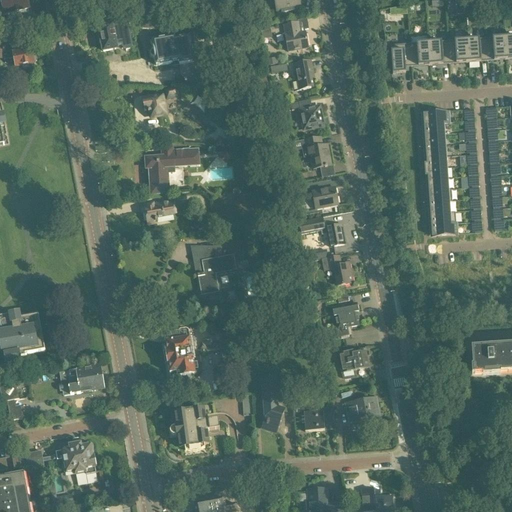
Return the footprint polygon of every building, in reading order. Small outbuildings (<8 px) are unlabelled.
[(1,0),(1,1),(0,1),(0,13),(2,13),(3,16),(14,13),(14,15),(19,14),(20,19),(29,17),(28,11),(26,0),(1,0)] [(299,0),(274,0),(277,14),(301,10),(299,0)] [(407,16),(407,7),(399,8),(399,16),(407,16)] [(141,20),(140,29),(155,29),(156,21),(141,20)] [(298,23),(284,26),(286,37),(285,37),(288,53),(309,49),(306,33),(300,34),(298,23)] [(100,35),(98,38),(99,43),(102,45),(103,52),(115,50),(115,47),(122,45),(123,49),(126,51),(130,50),(132,47),(128,25),(111,28),(110,25),(98,28),(100,35)] [(270,27),(261,28),(264,45),(271,44),(270,38),(272,37),(270,27)] [(152,49),(150,53),(151,56),(154,58),(156,67),(179,62),(179,65),(195,62),(190,36),(176,39),(175,36),(151,41),(152,49)] [(505,38),(486,39),(487,62),(506,61),(505,38)] [(486,39),(467,41),(469,64),(487,62),(486,39)] [(467,41),(448,42),(450,65),(469,64),(467,41)] [(448,42),(429,44),(431,67),(450,65),(448,42)] [(429,44),(410,45),(412,68),(431,67),(429,44)] [(0,45),(0,58),(3,59),(4,60),(14,58),(16,68),(20,67),(21,73),(32,70),(31,65),(33,64),(37,62),(36,58),(32,55),(32,50),(14,54),(13,47),(5,49),(5,46),(0,45)] [(410,45),(391,46),(393,75),(406,74),(405,68),(412,68),(410,45)] [(311,61),(294,64),(299,91),(314,89),(313,80),(315,80),(311,61)] [(271,75),(288,72),(287,65),(270,68),(271,75)] [(176,90),(166,91),(168,99),(177,97),(177,95),(181,94),(182,102),(190,103),(197,89),(197,85),(180,88),(180,91),(176,92),(176,90)] [(163,97),(144,101),(146,112),(148,112),(149,114),(150,114),(151,118),(166,115),(163,97)] [(204,111),(209,105),(202,99),(197,105),(204,111)] [(320,108),(300,112),(304,131),(324,127),(320,108)] [(448,125),(447,113),(423,115),(424,126),(444,125),(448,125)] [(0,156),(8,155),(4,131),(9,130),(6,114),(0,115),(0,156)] [(445,136),(444,125),(424,126),(425,138),(445,136)] [(446,147),(445,136),(425,138),(426,149),(446,147)] [(321,138),(304,141),(307,157),(311,156),(313,170),(331,167),(328,147),(323,148),(321,138)] [(446,159),(446,147),(426,149),(427,160),(446,159)] [(160,159),(147,160),(147,169),(150,169),(151,185),(151,195),(176,193),(174,167),(198,166),(197,156),(192,156),(192,154),(189,154),(188,152),(172,153),(172,150),(159,150),(160,159)] [(224,151),(219,157),(227,163),(232,157),(224,151)] [(447,170),(446,159),(427,160),(427,165),(425,165),(425,171),(447,170)] [(448,180),(447,170),(425,171),(426,177),(428,177),(428,182),(448,180)] [(449,191),(448,180),(428,182),(429,193),(449,192),(449,191)] [(335,188),(312,192),(316,210),(338,206),(335,188)] [(452,203),(451,191),(449,191),(449,192),(429,193),(430,205),(450,203),(452,203)] [(154,204),(144,206),(148,226),(156,225),(155,222),(159,222),(158,219),(177,215),(175,207),(176,207),(175,202),(154,206),(154,204)] [(450,214),(450,203),(430,205),(431,216),(450,215),(450,214)] [(455,213),(450,214),(450,215),(431,216),(431,227),(455,226),(456,226),(455,213)] [(323,219),(300,224),(302,235),(322,232),(322,235),(328,234),(330,248),(346,245),(342,225),(327,229),(327,230),(325,230),(323,219)] [(456,236),(455,226),(431,227),(432,238),(456,236)] [(250,236),(235,239),(237,251),(252,248),(250,236)] [(211,250),(197,252),(199,263),(202,263),(204,275),(198,276),(201,297),(220,294),(216,276),(237,272),(234,256),(221,259),(221,261),(214,263),(211,250)] [(339,257),(322,260),(324,272),(334,270),(337,288),(353,285),(349,265),(341,266),(339,257)] [(357,304),(332,309),(334,318),(335,317),(338,330),(339,330),(340,338),(349,336),(347,328),(359,326),(357,313),(359,313),(357,304)] [(0,364),(2,374),(24,370),(22,363),(50,358),(45,325),(49,324),(47,313),(21,318),(21,315),(0,318),(0,364)] [(172,342),(165,343),(167,352),(166,352),(167,359),(192,355),(225,350),(224,344),(204,347),(204,345),(191,347),(188,332),(186,330),(180,331),(179,333),(171,334),(172,342)] [(326,333),(319,335),(320,341),(327,340),(326,333)] [(498,348),(471,350),(473,376),(511,372),(511,342),(498,344),(498,348)] [(234,351),(222,352),(223,362),(235,361),(234,351)] [(352,352),(337,355),(341,375),(370,369),(366,352),(353,355),(352,352)] [(192,355),(167,359),(168,365),(169,365),(171,379),(195,375),(193,364),(200,363),(200,357),(193,358),(192,355)] [(67,374),(52,376),(56,398),(70,396),(81,394),(80,394),(104,390),(100,367),(87,369),(87,367),(82,368),(82,370),(69,372),(70,378),(67,378),(67,374)] [(38,375),(29,376),(30,383),(39,381),(38,375)] [(274,379),(263,380),(265,417),(269,418),(265,431),(276,434),(284,412),(277,409),(274,379)] [(16,383),(0,386),(0,392),(2,403),(7,402),(11,422),(23,419),(21,406),(16,407),(15,401),(19,400),(16,383)] [(252,396),(242,397),(243,417),(253,417),(252,396)] [(371,399),(346,404),(350,424),(379,418),(377,405),(372,406),(371,399)] [(323,413),(304,414),(305,433),(333,431),(332,409),(322,410),(323,413)] [(176,416),(175,416),(176,426),(177,438),(179,448),(180,449),(209,445),(207,433),(219,431),(218,421),(206,423),(204,411),(176,415),(176,416)] [(62,452),(56,453),(56,456),(57,460),(57,461),(64,460),(65,462),(62,463),(65,474),(75,472),(75,475),(85,473),(86,476),(96,474),(95,468),(92,450),(93,449),(93,448),(93,447),(93,446),(92,446),(92,445),(91,445),(90,444),(89,445),(88,445),(87,445),(87,446),(81,447),(81,444),(70,446),(70,450),(62,451),(62,452)] [(43,462),(57,460),(56,456),(54,456),(54,457),(42,459),(41,452),(27,455),(18,456),(21,469),(29,467),(29,469),(44,466),(43,462)] [(18,456),(12,458),(14,470),(21,469),(18,456)] [(30,511),(24,477),(0,481),(0,511),(30,511)] [(327,491),(307,493),(308,511),(342,511),(342,503),(328,504),(327,491)] [(374,491),(362,492),(363,511),(370,511),(381,511),(380,511),(393,511),(392,496),(374,498),(374,491)] [(224,499),(194,505),(195,511),(237,511),(236,505),(225,507),(224,499)]
